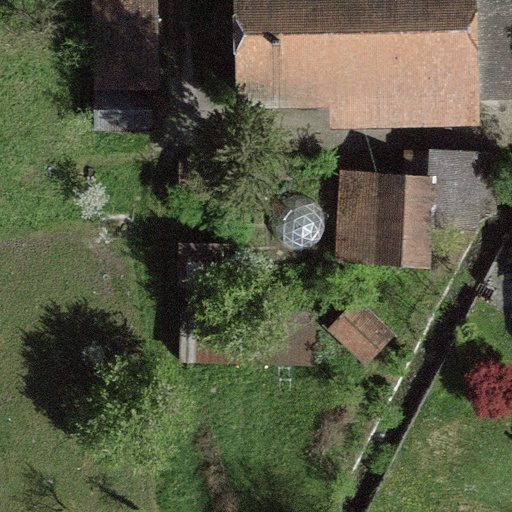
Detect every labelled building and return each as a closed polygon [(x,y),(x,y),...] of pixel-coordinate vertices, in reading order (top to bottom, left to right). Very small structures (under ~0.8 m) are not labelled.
[(92,0),(94,93),(147,93),(160,92),(158,0),(92,0)] [(511,0),(232,0),(235,117),(330,116),(330,135),(481,133),(481,105),(511,104),(511,0)] [(94,133),(147,133),(147,93),(94,93),(94,133)] [(463,231),(465,200),(491,201),(493,201),(493,197),(496,157),(429,156),(427,187),(342,181),(338,262),(424,268),(426,229),(463,231)] [(178,166),(179,197),(220,196),(219,165),(178,166)] [(180,247),(179,367),(316,368),(316,313),(230,313),(230,247),(180,247)] [(328,333),(367,369),(396,339),(358,302),(328,333)]
